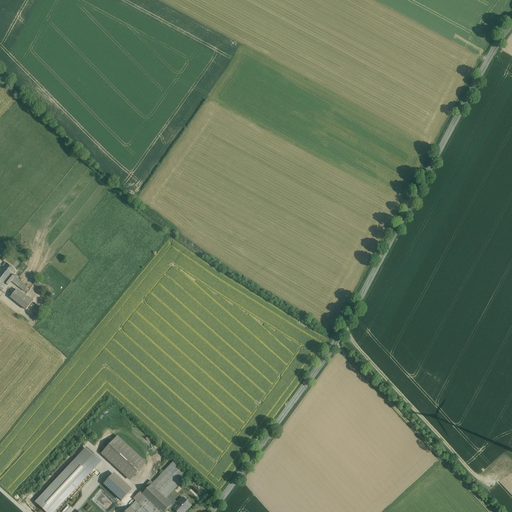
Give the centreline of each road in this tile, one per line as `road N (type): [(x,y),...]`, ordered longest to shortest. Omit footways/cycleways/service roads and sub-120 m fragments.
road 1 (secondary): [(212,511),(342,331),(511,23)]
road 2 (track): [(342,331),(480,481),(511,460)]
road 3 (track): [(335,342),(490,511)]
